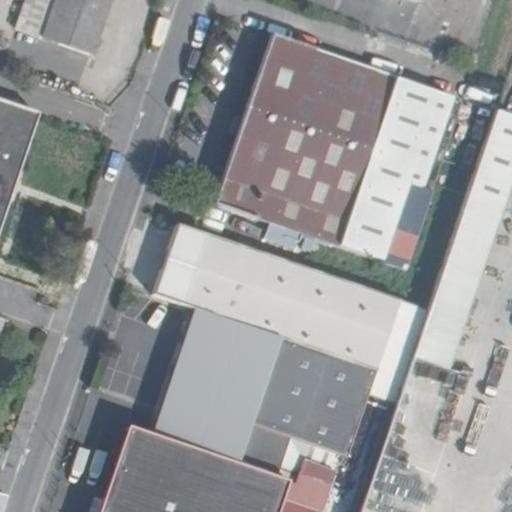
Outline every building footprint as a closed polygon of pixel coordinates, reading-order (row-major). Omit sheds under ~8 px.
[(102,0),(17,0),(6,28),(83,55),(102,0)] [(403,270),(458,104),(268,38),(211,204),(403,270)] [(0,204),(30,117),(0,107),(0,204)] [(511,194),(511,118),(499,114),(414,358),(450,371),(511,194)] [(267,356),(364,389),(394,302),(171,225),(146,295),(273,339),(267,356)] [(341,457),(364,389),(267,356),(243,424),(294,441),(341,457)] [(294,441),(243,424),(228,468),(245,473),(280,485),(294,441)] [(119,511),(173,511),(192,455),(126,433),(103,506),(119,511)] [(231,511),(245,473),(228,468),(192,455),(173,511),(231,511)] [(276,511),(285,487),(280,485),(245,473),(231,511),(276,511)] [(285,487),(276,511),(317,511),(321,499),(285,487)]
